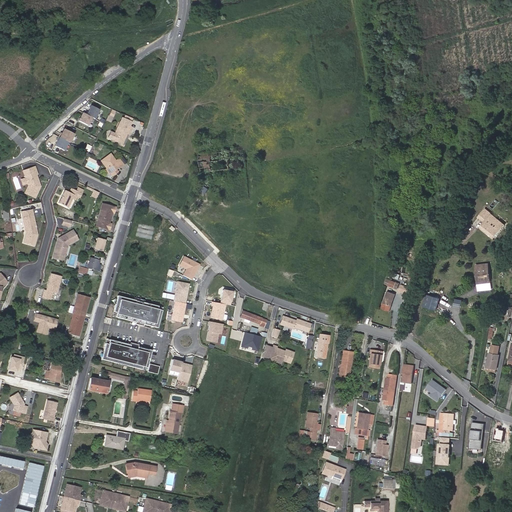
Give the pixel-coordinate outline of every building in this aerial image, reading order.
[(94,118),(98,109),(90,105),(86,114),(92,117),(94,118)] [(78,121),(87,126),(92,117),(86,114),(83,113),(78,121)] [(123,118),(121,123),(129,127),(132,122),(123,118)] [(108,138),(113,141),(122,145),(124,139),(124,138),(125,136),(128,135),(130,136),(133,129),(129,127),(121,123),(116,135),(111,133),(108,138)] [(70,143),(74,135),(64,130),(62,134),(61,134),(59,137),(69,142),(70,143)] [(64,151),(69,142),(59,137),(58,137),(54,146),(64,151)] [(201,154),(202,171),(242,168),(240,151),(201,154)] [(115,171),(116,170),(119,167),(120,168),(124,166),(122,164),(125,162),(122,158),(119,160),(116,162),(111,155),(101,162),(107,170),(110,174),(113,177),(117,173),(115,171)] [(34,167),(23,171),(25,178),(27,183),(28,186),(24,193),(35,198),(40,186),(36,175),(37,174),(34,167)] [(65,190),(58,203),(67,208),(72,198),(74,195),(77,196),(79,192),(76,191),(71,188),(69,192),(65,190)] [(97,199),(100,193),(94,190),(91,197),(97,199)] [(109,230),(111,224),(109,223),(112,212),(114,213),(115,207),(102,204),(96,226),(109,230)] [(31,210),(21,212),(26,237),(38,234),(34,218),(33,218),(31,210)] [(494,223),(496,220),(485,211),(479,219),(485,224),(481,229),(494,239),(502,230),(494,223)] [(61,225),(70,228),(73,221),(64,218),(61,225)] [(504,227),(496,220),(494,223),(502,230),(504,227)] [(58,239),(53,257),(58,259),(60,254),(64,255),(67,245),(77,239),(72,231),(58,239)] [(38,234),(26,237),(25,243),(34,246),(38,234)] [(94,250),(105,251),(107,240),(96,238),(94,250)] [(190,279),(198,264),(183,256),(179,264),(186,268),(182,275),(190,279)] [(90,257),(87,268),(96,271),(99,260),(90,257)] [(479,275),(480,286),(490,285),(488,265),(476,266),(477,275),(479,275)] [(62,275),(52,273),(47,290),(46,289),(43,296),(51,299),(54,292),(57,292),(62,275)] [(394,287),(396,282),(387,278),(385,284),(394,287)] [(185,304),(189,284),(177,282),(173,301),(175,302),(185,304)] [(436,310),(441,292),(429,289),(423,306),(436,310)] [(229,305),(232,292),(222,290),(220,304),(225,305),(229,305)] [(388,291),(382,308),(390,311),(395,294),(388,291)] [(73,314),(84,317),(89,298),(77,295),(74,307),(72,313),(73,314)] [(158,306),(118,296),(114,312),(116,313),(115,317),(156,327),(161,310),(158,309),(158,306)] [(463,300),(456,299),(454,307),(461,308),(463,300)] [(181,323),(185,304),(175,302),(171,321),(181,323)] [(222,320),(225,305),(220,304),(212,302),(211,306),(213,306),(210,318),(222,320)] [(266,320),(261,319),(262,318),(243,311),(241,317),(245,319),(244,321),(249,322),(249,320),(259,324),(259,326),(263,328),(266,320)] [(58,319),(37,312),(35,320),(40,321),(38,331),(47,333),(50,324),(56,326),(58,319)] [(79,336),(84,317),(73,314),(68,333),(79,336)] [(296,320),(282,315),(279,324),(293,329),(294,327),(307,332),(310,324),(296,318),(296,320)] [(221,334),(223,325),(209,322),(208,326),(209,327),(207,341),(217,343),(219,334),(221,334)] [(257,350),(260,336),(244,332),(241,346),(246,347),(247,345),(252,346),(251,349),(257,350)] [(324,359),(328,336),(318,335),(315,357),(324,359)] [(109,340),(108,344),(105,343),(101,360),(145,371),(150,350),(109,340)] [(277,347),(273,345),(269,356),(282,360),(290,363),(294,352),(286,349),(285,351),(276,348),(277,347)] [(495,354),(496,345),(492,345),(491,353),(489,353),(486,367),(492,368),(495,354)] [(245,361),(247,349),(233,346),(230,358),(245,361)] [(380,361),(381,351),(371,350),(371,354),(370,358),(370,360),(369,367),(379,368),(380,361)] [(347,374),(347,377),(351,378),(352,370),(350,370),(353,352),(343,351),(340,373),(347,374)] [(11,357),(8,369),(13,370),(13,368),(20,370),(24,357),(18,356),(18,359),(11,357)] [(282,360),(269,356),(268,359),(281,364),(282,360)] [(191,365),(173,360),(170,370),(179,373),(177,380),(186,383),(191,365)] [(59,373),(59,370),(61,364),(51,362),(49,370),(46,369),(44,378),(50,379),(49,379),(58,382),(60,373),(59,373)] [(159,367),(149,364),(147,371),(157,374),(159,367)] [(404,365),(401,382),(412,384),(414,366),(404,365)] [(130,378),(111,373),(109,377),(125,381),(124,387),(128,388),(130,378)] [(389,378),(388,378),(387,384),(388,384),(387,389),(395,390),(398,375),(389,374),(389,378)] [(108,381),(91,378),(88,390),(106,393),(108,381)] [(438,401),(446,390),(433,380),(426,388),(432,393),(430,396),(438,401)] [(132,399),(146,400),(150,401),(151,390),(138,388),(137,391),(133,390),(132,399)] [(385,394),(384,401),(385,401),(385,405),(393,406),(395,390),(387,389),(387,394),(385,394)] [(17,393),(9,398),(14,406),(13,411),(25,414),(27,407),(23,406),(23,404),(22,404),(21,402),(22,402),(17,393)] [(56,402),(47,400),(42,419),(52,421),(54,417),(53,416),(56,402)] [(181,405),(172,403),(169,421),(167,431),(177,432),(180,413),(181,405)] [(308,412),(305,428),(310,428),(309,432),(306,432),(305,439),(315,440),(317,430),(315,429),(317,414),(308,412)] [(369,414),(362,413),(360,428),(359,434),(364,435),(366,435),(367,429),(369,414)] [(453,431),(454,414),(445,414),(444,431),(447,431),(447,433),(451,433),(451,431),(453,431)] [(482,449),(485,425),(472,424),(470,448),(482,449)] [(426,439),(427,427),(417,425),(413,448),(418,449),(421,446),(422,441),(420,440),(420,438),(426,439)] [(330,427),(328,443),(335,444),(335,448),(341,449),(343,433),(339,432),(339,433),(334,432),(334,428),(330,427)] [(38,447),(40,450),(45,451),(47,445),(44,442),(46,433),(32,430),(29,445),(33,446),(38,447)] [(116,437),(107,435),(105,446),(122,449),(124,440),(128,441),(129,433),(117,431),(116,437)] [(448,458),(449,451),(447,451),(447,448),(449,448),(449,445),(448,445),(448,437),(441,437),(440,444),(438,444),(437,456),(440,456),(439,462),(444,462),(445,461),(445,457),(448,458)] [(379,440),(376,455),(386,456),(388,445),(385,445),(385,441),(379,440)] [(500,467),(504,447),(492,444),(488,464),(500,467)] [(348,453),(346,453),(345,458),(353,461),(354,454),(348,453)] [(25,462),(0,456),(0,464),(23,469),(25,462)] [(439,462),(440,456),(437,456),(437,463),(448,464),(448,458),(445,457),(445,461),(444,462),(439,462)] [(35,507),(44,466),(29,462),(19,503),(35,507)] [(133,462),(125,464),(127,475),(136,474),(136,476),(146,477),(147,473),(154,474),(156,466),(133,462)] [(394,480),(384,479),(384,487),(394,487),(394,480)] [(67,484),(64,496),(79,500),(80,496),(79,496),(79,494),(81,487),(67,484)] [(112,508),(116,493),(103,490),(99,505),(112,508)] [(129,496),(116,493),(112,508),(125,511),(129,496)] [(375,498),(370,498),(370,508),(378,509),(377,511),(388,511),(388,498),(381,498),(381,495),(375,495),(375,498)] [(79,500),(64,496),(61,509),(72,511),(74,511),(77,506),(77,504),(78,504),(79,500)] [(155,511),(159,501),(145,497),(141,511),(155,511)] [(168,511),(171,504),(159,501),(155,511),(168,511)] [(331,511),(334,507),(321,503),(320,508),(330,511),(331,511)]
